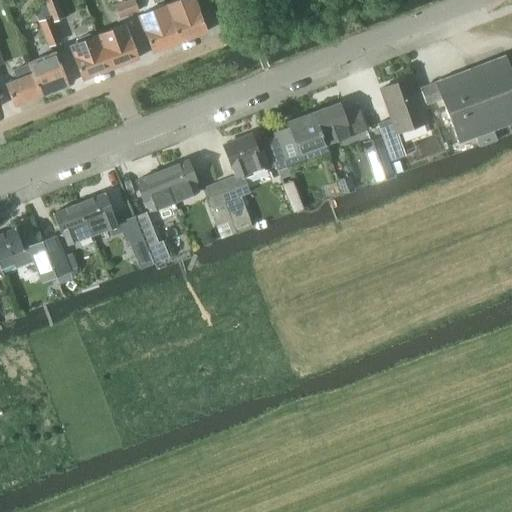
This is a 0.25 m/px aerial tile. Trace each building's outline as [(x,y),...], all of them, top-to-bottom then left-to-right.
[(42,0),(45,8),(51,21),(64,16),(57,0),(42,0)] [(192,0),(173,0),(164,4),(170,19),(179,42),(205,32),(192,0)] [(33,13),(46,46),(58,42),(51,21),(45,8),(33,13)] [(170,19),(143,30),(151,52),(179,42),(170,19)] [(124,25),(95,36),(108,70),(137,59),(124,25)] [(108,70),(95,36),(94,36),(90,34),(77,39),(75,44),(72,45),(76,56),(74,57),(82,79),(108,70)] [(66,85),(54,52),(43,56),(44,58),(30,63),(29,62),(28,62),(29,64),(28,64),(40,95),(66,85)] [(511,76),(504,56),(463,72),(486,132),(511,122),(511,76)] [(40,95),(28,64),(14,70),(17,79),(6,84),(14,106),(40,95)] [(460,143),(486,132),(463,72),(437,82),(460,143)] [(413,77),(382,88),(393,118),(379,123),(392,161),(407,156),(399,132),(429,121),(413,77)] [(437,83),(422,89),(427,102),(443,97),(437,83)] [(340,103),(314,112),(315,114),(325,143),(366,128),(356,101),(341,107),(340,103)] [(280,145),(270,149),(276,164),(277,168),(328,150),(325,143),(315,114),(290,124),(293,132),(290,133),(289,130),(276,134),(280,145)] [(253,136),(225,146),(235,173),(240,171),(242,177),(276,164),(270,149),(266,139),(255,143),(253,136)] [(379,136),(364,141),(378,180),(393,174),(379,136)] [(187,160),(162,170),(174,201),(199,192),(195,182),(195,181),(187,160)] [(174,201),(162,170),(136,180),(144,202),(147,201),(151,211),(174,201)] [(349,173),(338,178),(344,194),(355,189),(349,173)] [(228,178),(216,182),(226,206),(238,202),(228,178)] [(296,181),(284,185),(288,198),(301,194),(296,181)] [(216,182),(204,187),(214,211),(226,206),(216,182)] [(106,192),(80,203),(92,234),(116,225),(112,214),(114,213),(106,192)] [(92,234),(80,203),(53,213),(61,235),(62,234),(66,244),(92,234)] [(148,211),(134,216),(147,246),(160,241),(148,211)] [(134,216),(121,222),(134,252),(147,246),(134,216)] [(15,228),(0,233),(0,265),(2,270),(14,265),(15,269),(32,262),(27,248),(23,249),(15,228)] [(62,234),(61,235),(45,241),(58,276),(76,269),(66,244),(62,234)] [(58,276),(45,241),(27,248),(32,262),(40,283),(58,276)]
